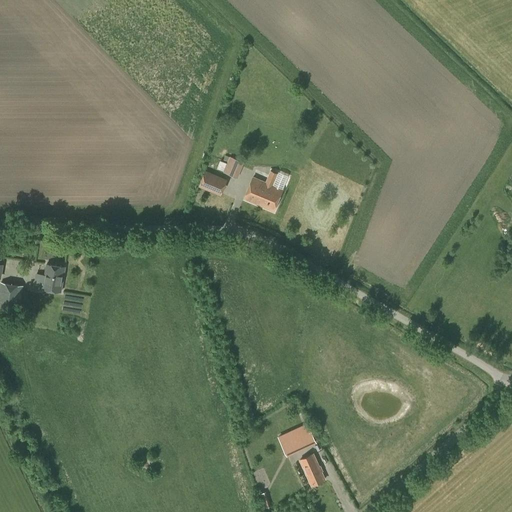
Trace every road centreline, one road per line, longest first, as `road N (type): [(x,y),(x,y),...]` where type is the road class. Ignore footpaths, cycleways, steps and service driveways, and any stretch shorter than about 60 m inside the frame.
road 1 (unclassified): [(505,395),(445,345),(244,234),(0,227)]
road 2 (unclassified): [(365,511),(505,395)]
